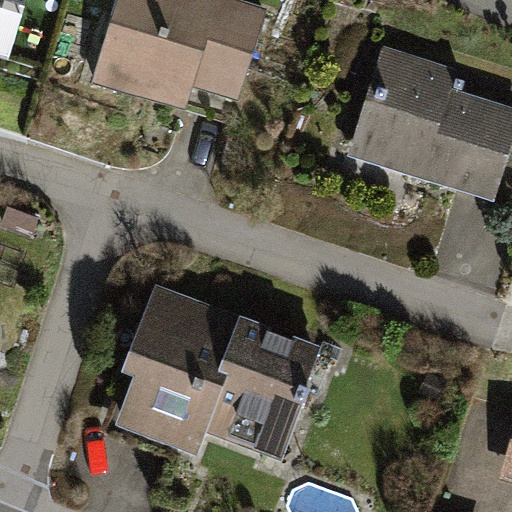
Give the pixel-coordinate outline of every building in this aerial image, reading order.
[(0,0),(0,1),(28,9),(30,0),(0,0)] [(116,0),(94,70),(229,113),(262,10),(230,0),(116,0)] [(462,83),(392,58),(358,152),(488,199),(511,133),(511,129),(453,109),(462,83)] [(119,419),(294,470),(330,349),(155,298),(119,419)] [(511,431),(498,476),(511,480),(511,431)]
